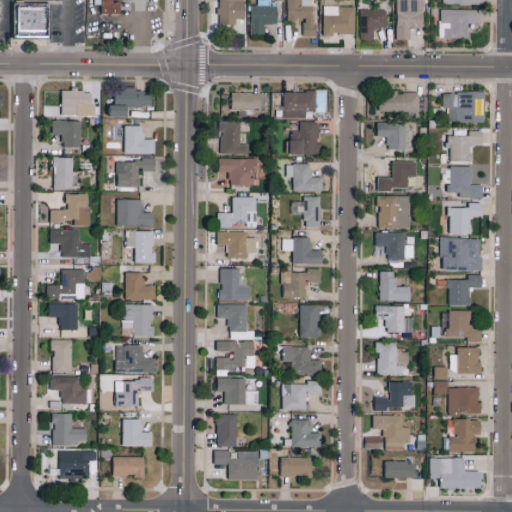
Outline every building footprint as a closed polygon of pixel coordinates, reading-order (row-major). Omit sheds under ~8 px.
[(120,0),(120,5),(120,15),(101,15),(101,5),(100,0),(120,0)] [(235,23),(235,17),(244,18),(244,0),(218,0),(218,23),(235,23)] [(286,0),(287,19),(303,19),(303,36),(314,35),(313,0),(286,0)] [(395,0),(397,39),(410,39),(409,28),(423,28),(422,0),(395,0)] [(322,35),(333,35),(333,33),(354,33),(354,6),(323,5),(322,35)] [(20,43),(11,43),(12,7),(20,7),(50,6),(50,42),(20,43)] [(439,36),(467,37),(467,23),(481,23),(481,9),(439,8),(439,36)] [(359,39),(373,39),(373,28),(387,28),(387,9),(359,9),(359,39)] [(109,115),(127,116),(127,105),(151,106),(151,94),(143,93),(143,88),(115,87),(114,103),(110,103),(109,115)] [(61,89),(61,105),(67,105),(67,114),(93,114),(93,89),(61,89)] [(315,117),(315,91),(283,90),(283,116),(315,117)] [(443,90),(443,107),(449,107),(449,120),(483,121),(484,91),(443,90)] [(261,92),(231,91),(231,108),(260,108),(261,92)] [(418,111),(418,91),(379,91),(378,110),(418,111)] [(62,145),(80,146),(81,120),(52,119),(52,133),(62,133),(62,145)] [(240,143),(240,120),(220,120),(219,152),(248,153),(248,143),(240,143)] [(319,121),(300,120),(300,130),(289,130),(288,153),(318,153),(319,121)] [(377,136),(387,136),(387,148),(405,148),(406,122),(377,122),(377,136)] [(124,152),(154,152),(154,138),(143,138),(143,125),(124,125),(124,152)] [(482,130),(469,130),(469,134),(447,134),(447,147),(450,147),(450,160),(472,160),(473,142),(482,142),(482,130)] [(53,188),(73,189),(73,172),(72,172),(73,156),(54,156),(53,188)] [(228,183),(258,184),(258,158),(219,157),(218,170),(229,171),(228,183)] [(116,185),(139,185),(139,170),(154,171),(154,159),(117,159),(116,185)] [(380,176),(379,190),(391,190),(391,187),(407,187),(408,176),(416,177),(416,161),(392,160),(392,176),(380,176)] [(323,190),(322,176),(311,176),(311,162),(286,163),(286,175),(293,175),(293,190),(323,190)] [(471,183),(472,165),(450,165),(449,191),(459,191),(459,196),(482,197),(482,183),(471,183)] [(50,209),(50,221),(73,220),(73,225),(89,224),(88,192),(66,193),(66,208),(50,209)] [(219,211),(219,224),(256,225),(256,196),(232,195),(232,211),(219,211)] [(320,226),(320,195),(303,195),(303,200),(291,200),(291,210),(304,210),(304,226),(320,226)] [(410,195),(376,195),(377,205),(379,205),(379,227),(410,227),(410,195)] [(116,224),(153,225),(153,212),(142,211),(142,198),(117,198),(116,224)] [(449,232),(471,232),(471,215),(482,215),(482,201),(469,201),(469,206),(449,206),(449,232)] [(61,243),(61,256),(89,256),(90,243),(79,242),(80,229),(50,228),(50,242),(61,243)] [(135,261),(155,261),(155,252),(151,252),(152,230),(126,230),(126,246),(135,246),(135,261)] [(247,230),(217,230),(217,243),(227,243),(227,257),(247,257),(248,251),(256,251),(256,237),(247,236),(247,230)] [(413,258),(414,244),(404,244),(404,231),(375,230),(374,244),(387,245),(386,257),(413,258)] [(282,250),(292,249),(293,262),(322,262),(322,249),(311,249),(311,236),(282,237),(282,250)] [(471,237),(441,236),(441,269),(481,270),(482,254),(471,254),(471,237)] [(219,299),(250,299),(250,285),(238,284),(239,268),(220,267),(219,299)] [(84,269),(61,268),(61,284),(47,284),(46,297),(59,297),(59,296),(84,296),(84,269)] [(282,296),(306,296),(305,282),(321,282),(320,269),(282,270),(282,296)] [(410,285),(395,285),(395,270),(379,270),(379,300),(410,300),(410,285)] [(143,271),(125,271),(126,299),(155,298),(155,284),(144,284),(143,271)] [(448,304),(470,304),(470,286),(481,287),(481,274),(468,273),(467,279),(448,278),(448,304)] [(78,303),(48,302),(48,315),(59,316),(59,328),(77,329),(78,303)] [(133,334),(152,335),(153,304),(124,303),(123,327),(133,328),(133,334)] [(246,303),(216,304),(216,317),(227,317),(227,331),(247,331),(246,303)] [(320,304),(300,303),(300,335),(319,336),(320,304)] [(412,331),(412,317),(404,317),(404,305),(375,304),(375,318),(386,319),(385,331),(412,331)] [(470,310),(448,309),(447,336),(467,336),(467,340),(481,341),(481,328),(470,328),(470,310)] [(53,372),(72,371),(71,338),(50,339),(50,350),(52,350),(53,372)] [(254,340),(215,340),(215,351),(232,351),(232,357),(215,357),(215,375),(226,375),(226,367),(254,367),(254,340)] [(377,374),(401,374),(401,366),(408,366),(408,350),(396,349),(396,341),(376,341),(375,351),(377,351),(377,374)] [(143,344),(116,344),(116,369),(132,368),(132,372),(155,371),(155,357),(143,358),(143,344)] [(310,345),(283,345),(282,360),(291,360),(291,373),(321,373),(321,358),(309,358),(310,345)] [(450,353),(450,372),(480,371),(480,346),(457,347),(457,353),(450,353)] [(447,366),(433,366),(434,392),(447,392),(447,366)] [(86,403),(86,388),(79,387),(80,375),(50,375),(50,389),(61,389),(61,402),(86,403)] [(216,390),(224,390),(224,403),(253,403),(254,390),(245,390),(245,377),(216,377),(216,390)] [(115,379),(116,405),(138,405),(138,390),(153,390),(153,378),(115,379)] [(281,382),(282,409),(306,409),(306,393),(322,393),(322,379),(308,379),(308,382),(281,382)] [(375,410),(387,409),(387,406),(415,405),(414,380),(388,381),(389,396),(374,396),(375,410)] [(479,386),(448,387),(448,412),(480,411),(479,386)] [(53,444),(78,443),(78,439),(87,439),(87,427),(72,427),(72,412),(52,412),(53,444)] [(216,445),(236,445),(237,413),(217,413),(216,445)] [(403,415),(372,414),(372,428),(385,428),(384,449),(403,449),(403,442),(410,442),(410,427),(402,426),(403,415)] [(122,444),(151,445),(152,431),(140,431),(140,418),(123,418),(122,444)] [(310,418),(290,419),(290,445),(320,445),(319,432),(311,432),(310,418)] [(481,433),(480,418),(448,419),(449,451),(475,450),(475,433),(481,433)] [(59,478),(89,477),(89,459),(94,459),(94,448),(59,449),(59,478)] [(228,479),(258,478),(257,450),(237,451),(237,458),(229,458),(229,450),(214,450),(214,464),(228,464),(228,479)] [(145,456),(113,455),(113,475),(145,475),(145,456)] [(280,475),(312,474),(311,455),(280,456),(280,475)] [(430,457),(430,477),(440,477),(440,487),(481,487),(480,470),(464,471),(464,457),(430,457)] [(414,477),(414,460),(385,460),(385,476),(414,477)]
